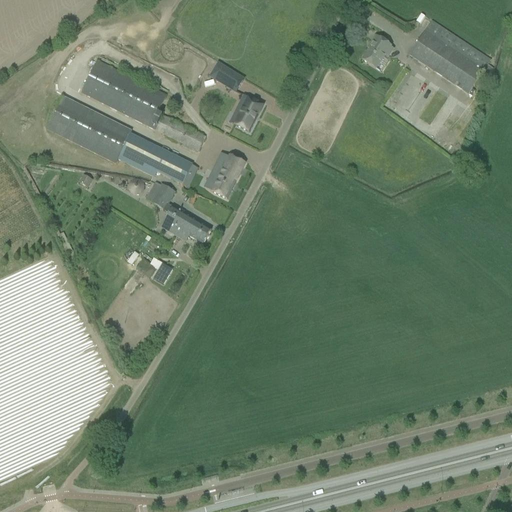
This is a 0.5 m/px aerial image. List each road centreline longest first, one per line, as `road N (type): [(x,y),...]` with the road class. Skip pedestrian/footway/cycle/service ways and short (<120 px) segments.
road 1 (unclassified): [(109,434),(267,166),(342,0)]
road 2 (unclassified): [(511,415),(213,491)]
road 3 (secondary): [(260,511),(511,448)]
